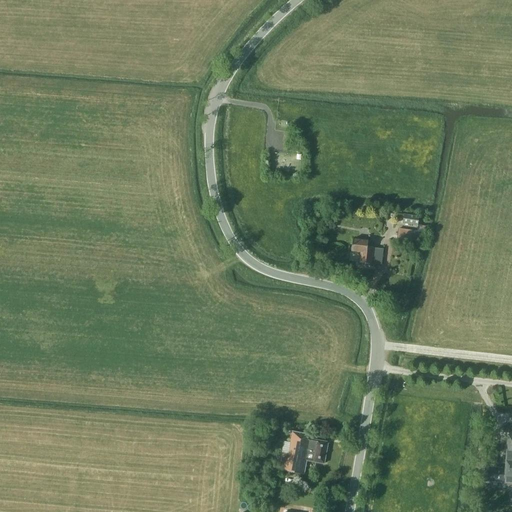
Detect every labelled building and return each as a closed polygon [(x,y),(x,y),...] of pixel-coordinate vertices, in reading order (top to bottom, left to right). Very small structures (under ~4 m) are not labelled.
[(419,217),(405,214),(403,223),(418,226),(419,217)] [(417,231),(398,228),(397,238),(416,241),(417,231)] [(368,241),(352,239),(351,252),(361,253),(359,263),(371,265),(371,264),(381,265),(383,249),(373,248),(373,247),(367,246),(368,241)] [(511,425),(508,425),(504,467),(485,466),(484,481),(504,482),(504,486),(511,486),(511,425)] [(311,435),(292,432),(288,454),(282,453),(281,458),(279,458),(278,462),(280,462),(279,469),(304,474),(306,461),(324,464),(328,443),(310,439),(311,435)]
